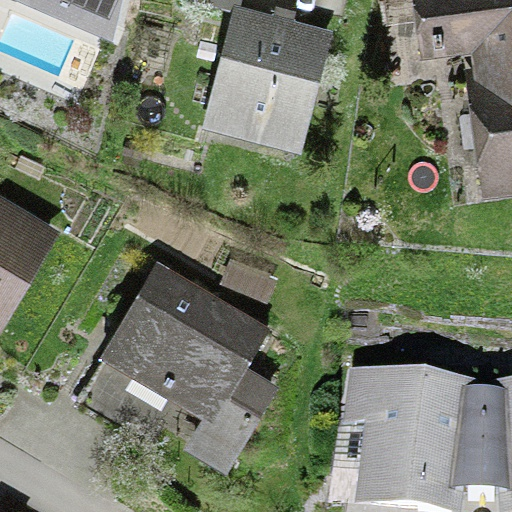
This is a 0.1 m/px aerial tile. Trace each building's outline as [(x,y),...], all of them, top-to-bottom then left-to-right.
[(0,0),(0,4),(97,41),(112,0),(0,0)] [(242,0),(199,0),(232,8),(234,0),(242,2),(242,0)] [(242,2),(234,0),(232,8),(202,126),(303,152),(336,25),(295,15),(297,9),(278,4),(276,11),(242,2)] [(511,0),(404,0),(413,71),(460,65),(476,205),(511,201),(511,0)] [(0,321),(50,242),(0,210),(0,321)] [(264,332),(151,264),(91,362),(198,427),(182,453),(222,478),(273,393),(239,373),(264,332)] [(511,511),(511,404),(484,407),(345,388),(337,441),(355,441),(347,511),(511,511)]
